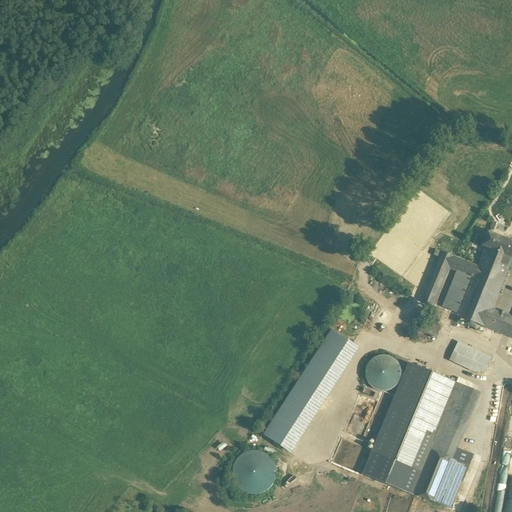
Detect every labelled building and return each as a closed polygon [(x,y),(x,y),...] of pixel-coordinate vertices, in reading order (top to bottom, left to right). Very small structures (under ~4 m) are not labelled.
[(511,242),(488,233),(483,247),(486,248),(478,267),(496,274),(495,279),(503,282),(511,259),(511,242)] [(442,252),(436,250),(434,256),(440,258),(442,252)] [(478,267),(442,252),(440,258),(422,303),(433,307),(449,267),(458,271),(474,278),(478,267)] [(496,274),(478,267),(474,278),(460,314),(458,317),(478,325),(485,308),(492,310),(503,282),(495,279),(496,274)] [(474,278),(458,271),(443,307),(460,314),(474,278)] [(511,318),(492,310),(485,308),(478,325),(509,337),(511,329),(511,318)] [(440,328),(418,319),(415,329),(436,338),(440,328)] [(333,331),(265,436),(292,454),(360,348),(333,331)] [(491,359),(457,343),(453,352),(487,369),(491,359)] [(483,376),(487,369),(453,352),(449,360),(483,376)] [(400,381),(402,374),(400,367),(396,361),(390,358),(384,356),(377,358),(371,362),(367,368),(366,374),(367,381),(371,387),(377,391),(384,392),(391,391),(397,387),(400,381)] [(413,496),(414,494),(431,451),(429,450),(456,383),(410,364),(364,476),(413,496)] [(429,450),(431,451),(454,460),(481,393),(456,383),(429,450)] [(347,407),(351,409),(355,399),(350,397),(347,407)] [(239,488),(246,493),(255,495),(263,493),(270,488),(275,481),(276,473),(275,465),(270,458),(263,453),(255,451),(246,453),(239,458),(235,465),(233,473),(235,481),(239,488)] [(414,494),(439,505),(455,461),(454,460),(431,451),(414,494)] [(470,467),(455,461),(439,505),(449,509),(450,507),(453,508),(470,467)]
